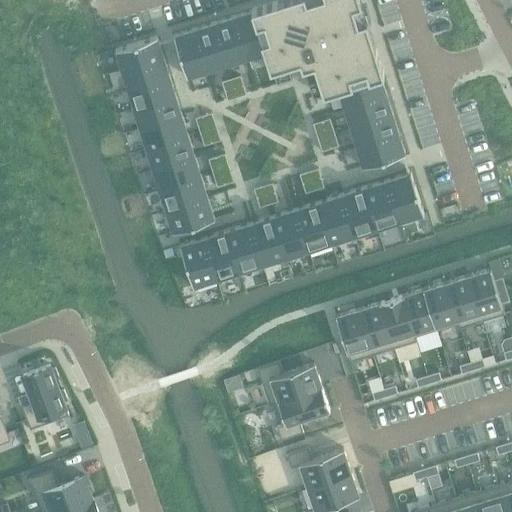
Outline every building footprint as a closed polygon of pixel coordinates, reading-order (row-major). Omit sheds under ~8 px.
[(277,0),(251,8),(252,9),(265,51),(270,68),(300,59),(303,66),(314,62),(324,92),(338,88),(384,73),(360,0),(277,0)] [(252,9),(233,15),(246,57),(265,51),(252,9)] [(233,15),(213,22),(226,63),(246,57),(233,15)] [(213,22),(194,28),(207,70),(226,63),(213,22)] [(194,28),(173,34),(187,76),(207,70),(194,28)] [(157,35),(115,48),(121,69),(163,56),(157,35)] [(163,56),(121,69),(128,88),(169,75),(163,56)] [(384,73),(338,88),(344,107),(386,93),(380,75),(384,74),(384,73)] [(169,75),(128,88),(134,108),(176,95),(169,75)] [(240,75),(231,78),(234,87),(243,84),(240,75)] [(231,78),(222,81),(225,90),(234,87),(231,78)] [(243,84),(234,87),(237,97),(246,94),(243,84)] [(234,87),(225,90),(228,100),(237,97),(234,87)] [(386,93),(344,107),(350,126),(392,113),(386,93)] [(176,95),(134,108),(140,127),(182,114),(176,95)] [(212,112),(203,114),(206,124),(215,121),(212,112)] [(392,113),(350,126),(356,146),(399,132),(392,113)] [(182,114),(140,127),(146,148),(188,134),(182,114)] [(203,114),(195,117),(198,127),(206,124),(203,114)] [(330,117),(321,120),(324,129),(333,127),(330,117)] [(321,120),(313,123),(316,132),(324,129),(321,120)] [(215,121),(206,124),(209,133),(218,130),(215,121)] [(206,124),(198,127),(201,136),(209,133),(206,124)] [(333,127),(324,129),(327,139),(335,136),(333,127)] [(324,129),(316,132),(319,141),(327,139),(324,129)] [(218,130),(209,133),(212,142),(221,139),(218,130)] [(399,132),(356,146),(363,166),(405,153),(399,132)] [(209,133),(201,136),(204,145),(212,142),(209,133)] [(188,134),(146,148),(153,168),(195,155),(188,134)] [(335,136),(327,139),(330,148),(338,145),(335,136)] [(327,139),(319,141),(322,151),(330,148),(327,139)] [(225,153),(216,156),(219,165),(228,162),(225,153)] [(195,155),(153,168),(159,189),(201,176),(195,155)] [(216,156),(208,158),(211,168),(219,165),(216,156)] [(228,162),(219,165),(222,174),(231,171),(228,162)] [(219,165),(211,168),(214,177),(222,174),(219,165)] [(318,168),(309,171),(312,180),(321,177),(318,168)] [(231,171),(222,174),(225,183),(234,181),(231,171)] [(309,171),(299,174),(302,183),(312,180),(309,171)] [(410,171),(387,178),(400,220),(424,213),(410,171)] [(222,174),(214,177),(217,186),(225,183),(222,174)] [(201,176),(159,189),(166,209),(208,196),(201,176)] [(321,177),(312,180),(314,189),(324,186),(321,177)] [(387,178),(364,186),(377,227),(400,220),(387,178)] [(312,180),(302,183),(305,192),(314,189),(312,180)] [(272,182),(263,185),(266,194),(275,192),(272,182)] [(263,185),(253,188),(256,197),(266,194),(263,185)] [(364,186),(341,193),(354,235),(377,227),(364,186)] [(275,192),(266,194),(268,204),(278,201),(275,192)] [(341,193),(318,200),(331,242),(354,235),(341,193)] [(266,194),(256,197),(260,207),(268,204),(266,194)] [(208,196),(166,209),(173,231),(214,218),(208,196)] [(318,200),(295,207),(308,249),(331,242),(318,200)] [(295,207),(272,214),(286,256),(308,249),(295,207)] [(272,214),(249,222),(263,264),(286,256),(272,214)] [(249,222),(227,229),(240,271),(263,264),(249,222)] [(227,229),(204,236),(217,278),(240,271),(227,229)] [(204,236),(180,244),(193,285),(217,278),(204,236)] [(490,267),(468,274),(482,320),(505,313),(501,302),(498,291),(494,279),(490,267)] [(468,274),(446,281),(459,322),(458,322),(459,327),(482,320),(468,274)] [(502,277),(494,279),(498,291),(505,288),(502,277)] [(446,281),(424,287),(437,329),(458,322),(459,322),(446,281)] [(424,287),(402,294),(415,335),(416,335),(437,329),(424,287)] [(505,288),(498,291),(501,302),(509,300),(505,288)] [(402,294),(380,301),(395,347),(417,340),(416,335),(415,335),(402,294)] [(380,301),(358,307),(373,354),(395,347),(380,301)] [(358,307),(336,314),(350,361),(373,354),(358,307)] [(511,348),(503,351),(506,359),(511,357),(511,348)] [(482,358),(471,361),(473,369),(485,365),(482,358)] [(279,360),(257,367),(269,403),(322,385),(314,361),(283,372),(279,360)] [(471,361),(459,365),(462,373),(473,369),(471,361)] [(32,400),(21,404),(30,428),(68,414),(63,400),(67,399),(64,389),(60,391),(55,378),(59,377),(55,367),(51,368),(49,364),(23,374),(32,400)] [(439,371),(427,375),(430,382),(441,379),(439,371)] [(427,375),(416,378),(418,386),(430,382),(427,375)] [(322,385),(269,403),(269,404),(274,402),(281,424),(276,425),(281,439),(303,431),(299,419),(330,409),(322,385)] [(395,385),(384,388),(386,396),(397,392),(395,385)] [(384,388),(372,392),(374,399),(386,396),(384,388)] [(0,442),(10,439),(0,415),(0,442)] [(81,427),(59,436),(63,446),(85,437),(81,427)] [(507,442),(495,446),(498,454),(509,450),(507,442)] [(308,445),(286,453),(290,467),(300,463),(307,485),(351,471),(343,447),(312,457),(308,445)] [(477,451),(466,455),(468,463),(479,459),(477,451)] [(466,455),(454,459),(456,466),(468,463),(466,455)] [(436,464),(424,468),(427,475),(438,472),(436,464)] [(52,468),(28,477),(41,511),(57,511),(93,498),(93,497),(92,497),(83,474),(58,483),(52,468)] [(424,468),(413,471),(413,472),(415,479),(427,475),(424,468)] [(315,508),(306,511),(305,511),(330,511),(328,505),(359,494),(351,471),(307,485),(307,486),(315,508)] [(389,480),(392,491),(417,484),(415,479),(413,472),(395,478),(389,480)] [(511,511),(511,479),(497,484),(505,511),(511,511)] [(505,511),(497,484),(477,490),(483,511),(505,511)] [(483,511),(477,490),(456,497),(460,511),(483,511)] [(460,511),(456,497),(435,503),(437,511),(460,511)] [(98,511),(93,498),(57,511),(98,511)] [(10,511),(6,502),(0,504),(0,511),(10,511)] [(437,511),(435,503),(413,510),(414,511),(437,511)]
